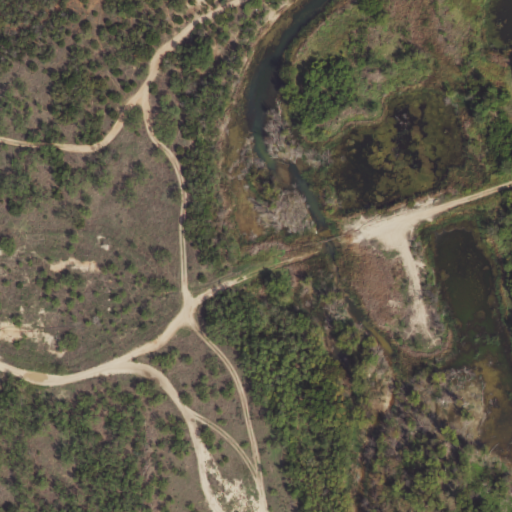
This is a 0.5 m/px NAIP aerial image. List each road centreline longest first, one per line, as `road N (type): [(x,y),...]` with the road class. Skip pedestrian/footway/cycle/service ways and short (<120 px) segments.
road 1 (residential): [(511,182),(275,258),(90,368),(33,375),(0,368)]
road 2 (residential): [(181,309),(179,178),(147,132),(141,87),(157,54),(235,0)]
